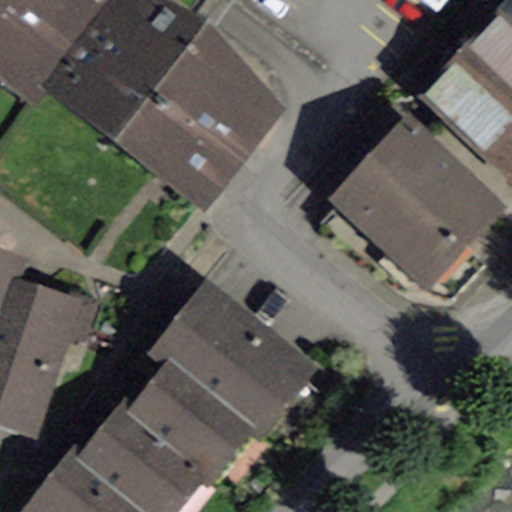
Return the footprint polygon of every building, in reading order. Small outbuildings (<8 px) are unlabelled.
[(0,0),(0,65),(34,92),(47,74),(96,11),(96,10),(82,0),(0,0)] [(103,0),(96,10),(96,11),(47,74),(205,196),(266,117),(190,59),(199,43),(164,16),(153,30),(114,0),(103,0)] [(496,25),(498,23),(511,35),(511,0),(492,21),(496,25)] [(446,117),(511,179),(511,35),(498,23),(496,25),(427,99),(446,117)] [(511,252),(511,179),(446,117),(422,144),(406,134),(379,148),(326,204),(321,232),(408,302),(429,309),(457,311),(511,252)] [(0,309),(6,291),(14,269),(0,264),(0,309)] [(67,312),(6,291),(0,309),(0,411),(30,421),(67,312)] [(196,294),(152,348),(284,454),(328,400),(196,294)] [(200,474),(242,421),(180,371),(138,423),(200,474)] [(139,511),(156,511),(192,467),(130,417),(87,470),(139,511)] [(139,511),(80,464),(40,511),(139,511)]
